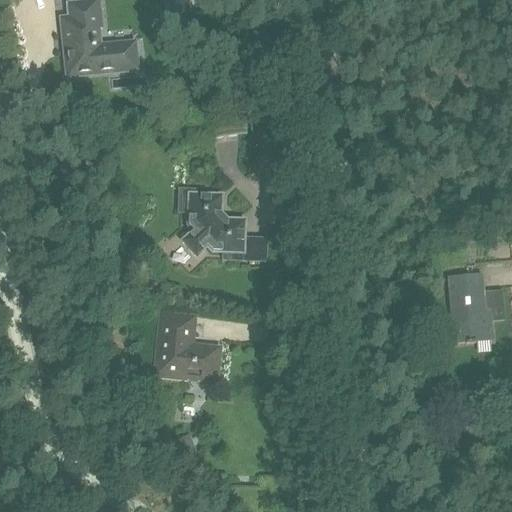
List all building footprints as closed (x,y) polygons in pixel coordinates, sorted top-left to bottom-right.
[(80,78),(82,75),(115,71),(117,68),(116,51),(112,48),(101,49),(98,46),(96,30),(100,30),(98,3),(66,6),(68,32),(60,33),(65,76),(70,76),(73,78),(80,78)] [(241,136),(237,115),(200,121),(204,142),(241,136)] [(223,223),(217,216),(217,199),(188,198),(188,216),(184,215),(184,229),(189,235),(179,245),(193,260),(203,250),(209,255),(221,255),(221,252),(229,252),(229,256),(240,256),(241,223),(223,223)] [(448,281),(453,346),(492,343),(490,323),(485,324),(480,278),(448,281)] [(213,381),(215,353),(187,351),(189,323),(161,321),(157,377),(213,381)] [(174,443),(183,466),(195,461),(186,439),(174,443)]
